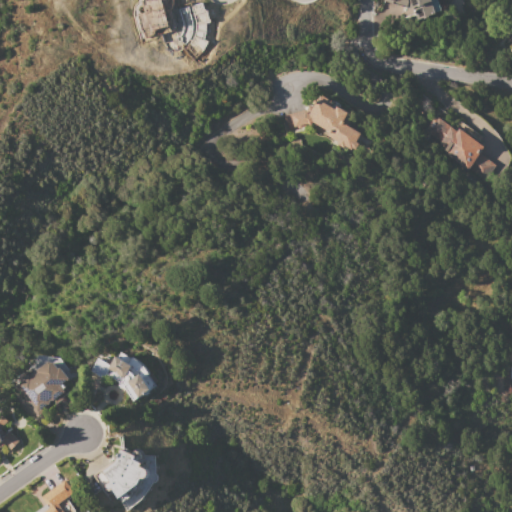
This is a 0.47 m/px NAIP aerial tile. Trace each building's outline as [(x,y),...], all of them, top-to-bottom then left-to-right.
[(381,0),(431,0),(432,1),(431,1),(435,14),(417,21),(415,16),(405,19),(400,6),(382,1),(381,0)] [(308,124),(302,125),(303,127),(297,129),(296,127),(286,129),(282,116),(295,113),(295,114),(307,112),(310,114),(321,95),(341,107),(341,108),(350,114),(348,117),(347,116),(344,121),(346,122),(344,124),(361,133),(356,142),(358,144),(355,150),(352,148),(351,150),(327,136),(329,132),(313,122),(311,126),(308,124)] [(438,118),(457,132),(460,128),(485,148),(480,155),(495,166),(485,179),(471,168),(468,172),(442,152),(444,149),(435,142),(436,140),(427,133),(429,131),(425,128),(434,117),(437,119),(438,118)] [(132,401),(125,388),(124,388),(122,388),(121,388),(120,387),(119,385),(119,382),(107,374),(103,379),(90,371),(98,359),(110,366),(119,352),(130,359),(131,357),(134,359),(135,358),(143,363),(146,365),(148,368),(149,371),(149,374),(148,376),(154,385),(151,388),(152,390),(132,401)] [(18,385),(30,376),(32,378),(39,373),(37,371),(49,362),(52,365),(55,363),(59,369),(61,367),(70,379),(61,386),(64,390),(67,388),(70,393),(62,398),(63,399),(55,405),(52,401),(50,402),(51,404),(38,413),(18,385)] [(4,435),(8,431),(20,441),(11,450),(5,445),(0,447),(0,413),(8,421),(1,429),(4,435)] [(148,477),(146,479),(143,479),(142,482),(120,498),(113,490),(111,491),(109,491),(107,488),(108,485),(112,482),(103,471),(117,461),(122,450),(137,456),(135,460),(143,464),(142,467),(148,469),(149,471),(150,473),(148,477)] [(41,497),(65,480),(74,493),(59,504),(64,511),(36,511),(46,505),(41,497)]
